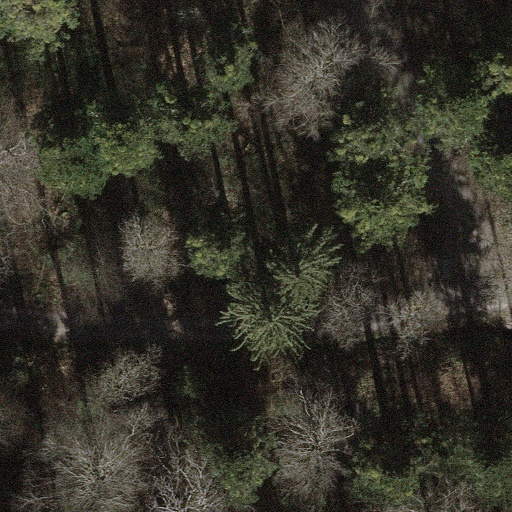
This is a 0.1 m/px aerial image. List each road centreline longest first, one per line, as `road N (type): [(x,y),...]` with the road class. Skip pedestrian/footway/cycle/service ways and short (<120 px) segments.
road 1 (track): [(0,319),(310,328),(511,294)]
road 2 (track): [(368,0),(503,294)]
